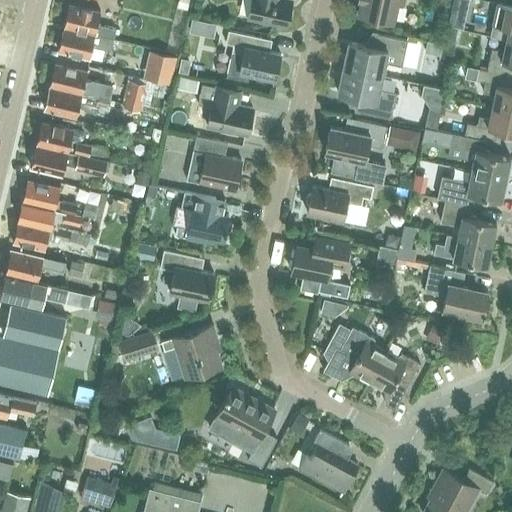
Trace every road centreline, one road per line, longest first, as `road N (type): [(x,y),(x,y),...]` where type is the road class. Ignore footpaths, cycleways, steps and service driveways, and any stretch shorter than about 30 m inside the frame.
road 1 (residential): [(326,0),(261,290),(263,343),(315,402),(406,436)]
road 2 (residential): [(0,167),(39,0)]
road 3 (residential): [(406,436),(511,377)]
